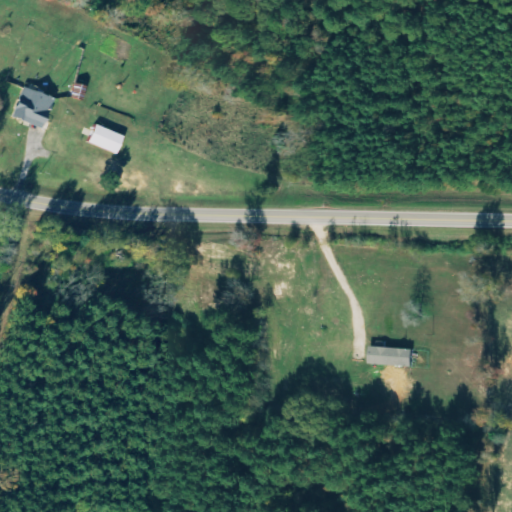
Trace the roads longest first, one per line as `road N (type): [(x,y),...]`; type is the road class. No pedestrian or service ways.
road 1 (tertiary): [(0,191),(138,216),(511,219)]
road 2 (residential): [(455,218),(462,139),(474,111),(511,97)]
